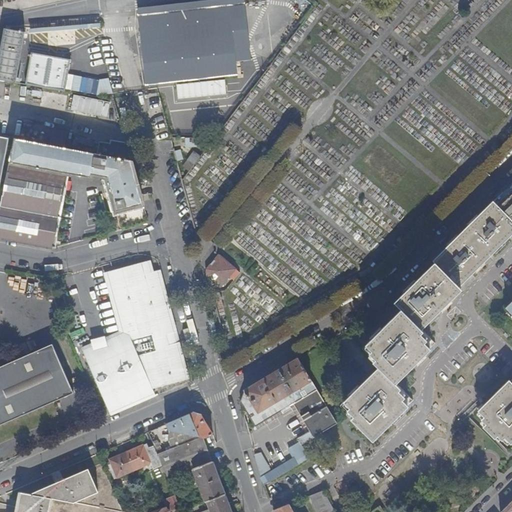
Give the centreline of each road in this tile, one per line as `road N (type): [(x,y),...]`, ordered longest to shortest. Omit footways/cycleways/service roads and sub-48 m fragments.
road 1 (unclassified): [(511,158),(367,295),(211,386)]
road 2 (residential): [(480,326),(431,371),(424,412),(367,466),(253,509)]
road 3 (unclassified): [(211,386),(0,480)]
road 4 (unclassified): [(0,252),(54,259),(175,232)]
road 5 (unclassified): [(175,232),(211,386)]
road 6 (unknown): [(147,134),(0,101)]
road 7 (unclassified): [(134,89),(175,232)]
road 8 (residential): [(211,386),(253,509)]
